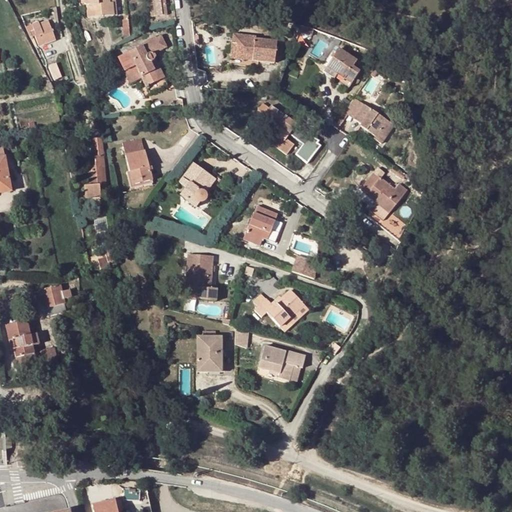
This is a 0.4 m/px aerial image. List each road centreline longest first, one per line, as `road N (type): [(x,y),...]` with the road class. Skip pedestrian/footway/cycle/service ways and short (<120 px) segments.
road 1 (residential): [(278,453),(342,348),(352,312),(342,294),(245,258)]
road 2 (residential): [(177,0),(187,108),(301,191)]
road 3 (residential): [(64,471),(169,478),(306,511)]
road 4 (residential): [(278,453),(190,423),(165,423),(154,440),(167,499),(178,511)]
road 5 (residential): [(445,511),(278,453)]
road 6 (unknown): [(301,191),(364,254),(391,245),(404,210)]
